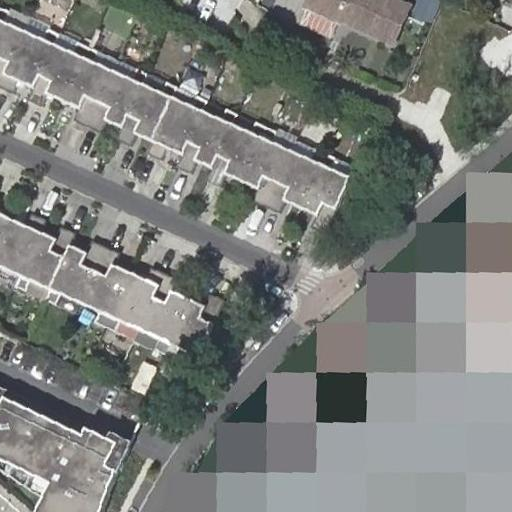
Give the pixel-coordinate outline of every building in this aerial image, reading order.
[(410,8),(391,0),(311,0),(306,11),(339,26),(342,20),(343,16),(350,20),(352,25),(394,44),(410,8)] [(129,79),(91,62),(96,52),(75,42),(70,52),(51,44),(56,34),(45,29),(40,39),(22,31),(4,23),(9,12),(0,8),(0,88),(11,94),(16,81),(31,88),(26,100),(41,107),(46,95),(77,109),(72,121),(100,134),(105,121),(120,128),(114,140),(129,147),(135,135),(149,142),(144,154),(159,161),(165,148),(179,155),(174,167),(189,174),(194,162),(209,168),(203,180),(218,187),(224,175),(255,189),(249,201),(277,214),(283,202),(314,216),(308,228),(324,235),(349,179),(330,170),(334,159),(313,150),(308,160),(289,151),(270,142),(274,132),(252,122),(248,133),(229,124),(233,114),(223,109),(218,119),(199,111),(204,100),(193,96),(189,106),(169,97),(174,87),(164,82),(159,93),(140,84),(144,74),(134,69),(129,79)] [(352,25),(350,20),(343,16),(342,20),(349,23),(352,25)] [(0,268),(19,277),(15,287),(25,292),(30,282),(49,290),(44,301),(55,305),(59,295),(77,303),(97,312),(92,322),(102,327),(113,332),(118,321),(156,339),(151,349),(162,354),(172,358),(177,348),(198,358),(223,301),(207,294),(202,306),(171,292),(176,280),(148,267),(143,280),(112,266),(117,253),(89,240),(83,253),(69,246),(74,234),(59,227),(54,239),(39,233),(45,221),(30,214),(24,226),(0,215),(0,268)] [(0,459),(54,481),(40,511),(105,511),(116,484),(128,450),(0,394),(0,459)]
